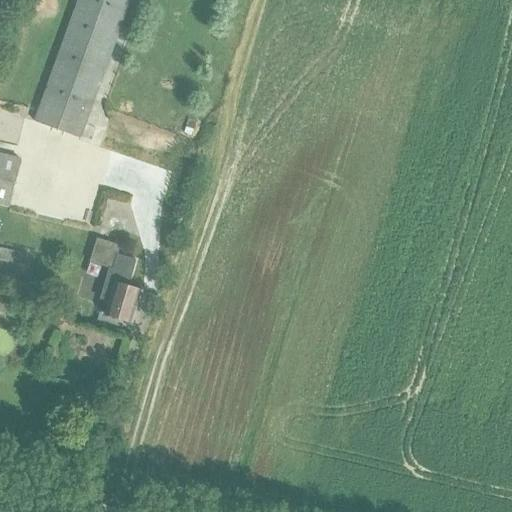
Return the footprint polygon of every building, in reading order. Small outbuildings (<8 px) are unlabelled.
[(79,0),(36,122),(79,138),(129,0),(79,0)] [(0,155),(0,204),(11,208),(22,161),(0,155)] [(109,269),(115,270),(120,256),(123,247),(98,239),(91,264),(109,269)] [(0,250),(0,260),(25,267),(28,255),(0,249),(0,250)] [(109,269),(105,285),(115,287),(106,317),(133,324),(142,292),(129,289),(137,261),(120,256),(115,270),(109,269)]
